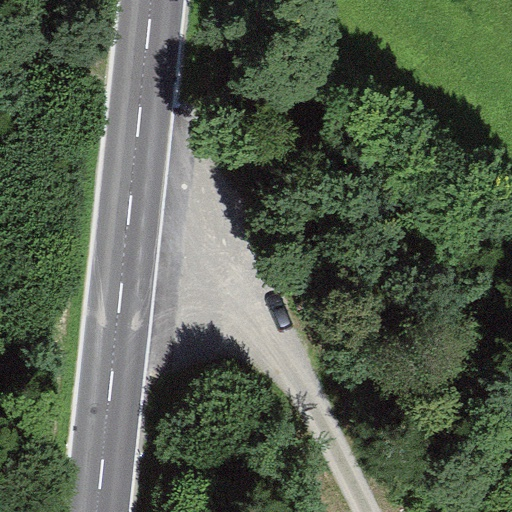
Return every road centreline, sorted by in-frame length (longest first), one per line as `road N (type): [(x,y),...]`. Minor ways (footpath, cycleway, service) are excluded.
road 1 (secondary): [(160,0),(105,511)]
road 2 (track): [(366,511),(281,361),(133,249)]
